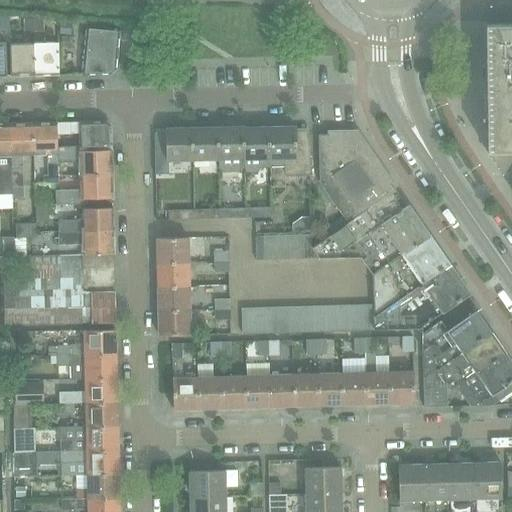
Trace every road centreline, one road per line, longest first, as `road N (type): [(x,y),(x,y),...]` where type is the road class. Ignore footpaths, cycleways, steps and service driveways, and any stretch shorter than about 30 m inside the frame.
road 1 (residential): [(140,438),(132,100)]
road 2 (residential): [(132,100),(383,93)]
road 3 (residential): [(140,438),(372,432)]
road 4 (tertiary): [(432,159),(406,74),(405,9)]
road 5 (tertiary): [(511,274),(432,159)]
road 6 (residential): [(372,432),(511,428)]
road 7 (residential): [(0,102),(132,100)]
